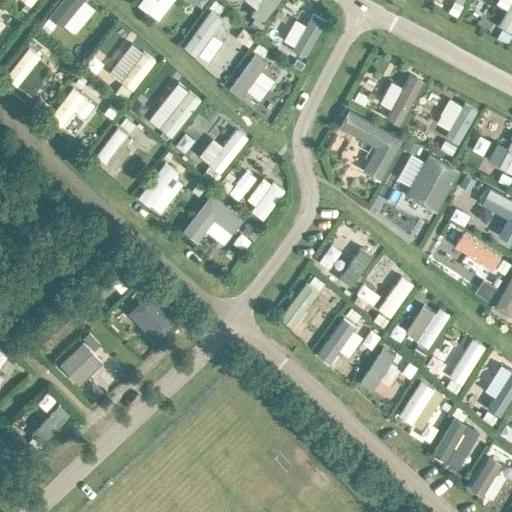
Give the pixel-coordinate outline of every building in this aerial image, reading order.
[(409,74),(386,116),(401,124),(424,82),(409,74)] [(380,177),(401,139),(363,118),(355,132),(378,145),(365,169),(380,177)] [(436,208),(457,169),(430,154),(408,193),(436,208)] [(119,256),(92,281),(100,291),(109,282),(115,289),(124,280),(128,285),(137,276),(119,256)] [(511,276),(496,306),(510,313),(511,310),(511,276)] [(152,289),(129,312),(156,339),(179,316),(152,289)] [(61,363),(80,383),(103,362),(83,341),(61,363)]
